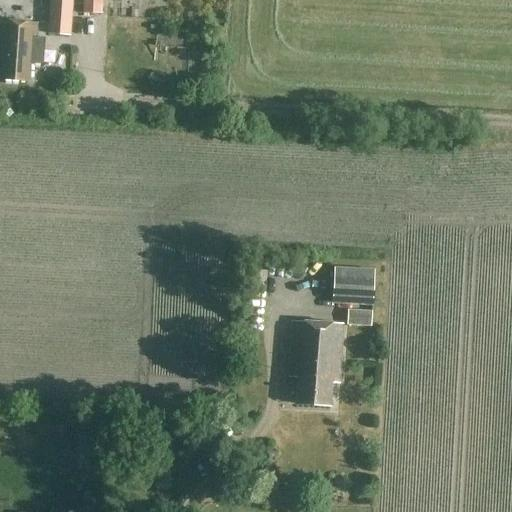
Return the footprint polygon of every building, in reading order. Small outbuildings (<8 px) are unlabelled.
[(49,0),(47,35),(70,37),(72,0),(49,0)] [(83,0),(82,13),(101,14),(102,0),(83,0)] [(0,80),(28,82),(30,63),(34,64),(37,24),(0,21),(0,80)] [(333,269),(332,301),(372,303),(373,271),(333,269)] [(348,311),(347,325),(371,326),(371,313),(348,311)] [(295,405),(331,407),(332,384),(339,385),(342,324),(291,321),(288,378),(296,378),(295,405)]
